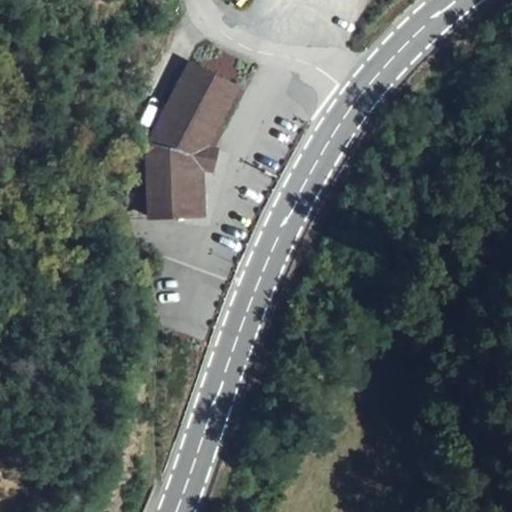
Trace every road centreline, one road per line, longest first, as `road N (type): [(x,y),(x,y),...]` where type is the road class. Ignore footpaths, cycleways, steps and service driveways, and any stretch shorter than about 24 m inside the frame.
road 1 (secondary): [(354,103),(299,191),(266,266),(177,511)]
road 2 (unclassified): [(354,103),(317,69),(222,33),(201,0)]
road 3 (secondary): [(455,0),(354,103)]
